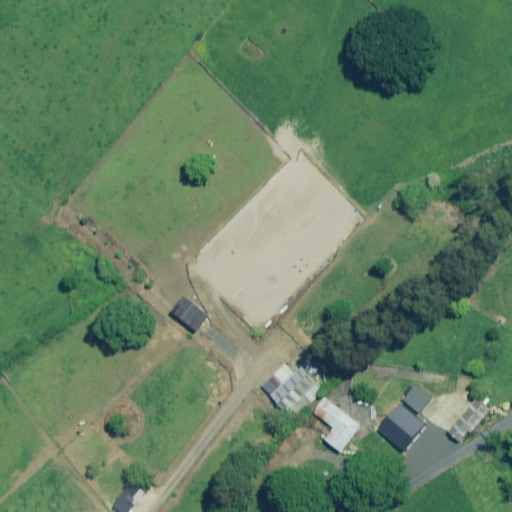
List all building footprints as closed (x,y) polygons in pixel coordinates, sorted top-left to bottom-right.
[(326,380),(310,364),(300,374),(289,364),(279,373),(289,383),(274,398),(297,420),(325,392),(320,386),(326,380)] [(436,397),(420,384),(407,401),(423,414),(436,397)] [(364,426),(328,399),(318,413),(338,428),(329,440),(344,452),(364,426)] [(431,426),(404,404),(386,425),(414,447),(431,426)] [(485,413),(475,405),(452,432),(461,440),(485,413)]
